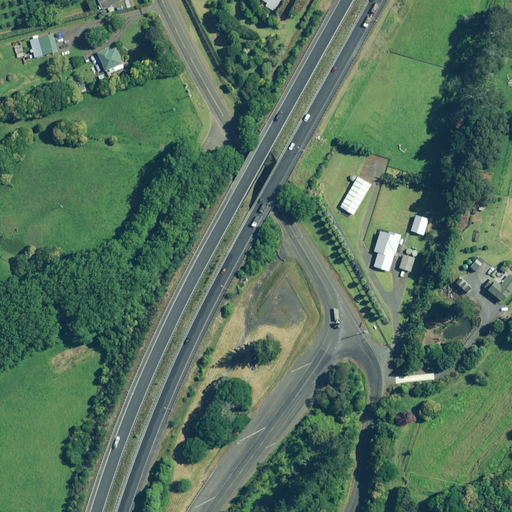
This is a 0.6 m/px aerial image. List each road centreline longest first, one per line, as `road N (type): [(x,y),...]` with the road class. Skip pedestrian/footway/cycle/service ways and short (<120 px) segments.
road 1 (motorway): [(374,0),(178,362),(122,511)]
road 2 (motorway): [(95,511),(163,337),(345,0)]
road 3 (unclassified): [(0,337),(86,302),(141,258),(225,121)]
road 4 (secondary): [(335,328),(328,292),(225,121)]
road 5 (secondary): [(211,511),(335,328)]
road 6 (tertiary): [(349,511),(376,378),(364,351),(335,328)]
road 7 (track): [(296,238),(253,288),(244,335),(214,391)]
road 8 (secondary): [(225,121),(161,0)]
